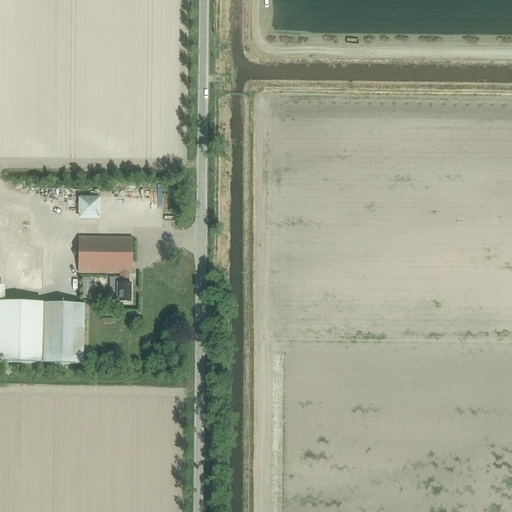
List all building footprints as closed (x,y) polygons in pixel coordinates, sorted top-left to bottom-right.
[(100,220),(100,197),(78,197),(78,220),(100,220)] [(29,238),(30,213),(9,212),(8,237),(29,238)] [(79,238),(79,274),(120,274),(120,278),(109,278),(109,295),(117,295),(117,303),(131,303),(131,284),(129,284),(129,274),(132,274),(132,239),(79,238)] [(18,246),(17,290),(42,291),(43,247),(18,246)] [(85,306),(0,304),(0,363),(84,365),(85,306)]
